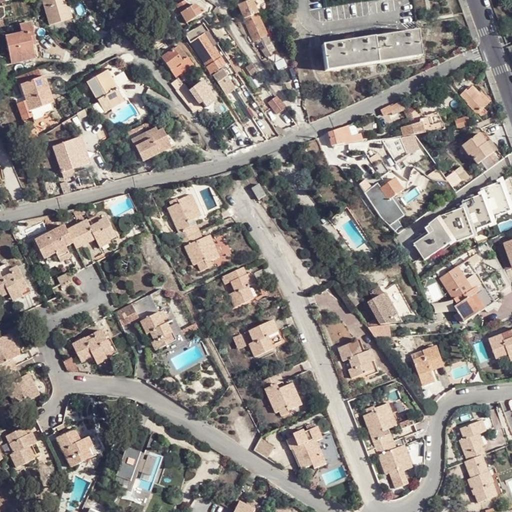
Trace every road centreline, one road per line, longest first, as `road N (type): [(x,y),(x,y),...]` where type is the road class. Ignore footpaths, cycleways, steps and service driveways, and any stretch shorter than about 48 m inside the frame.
road 1 (residential): [(219,164),(355,111),(487,46)]
road 2 (residential): [(0,217),(219,164)]
road 3 (residential): [(219,164),(198,122),(131,50),(73,70)]
